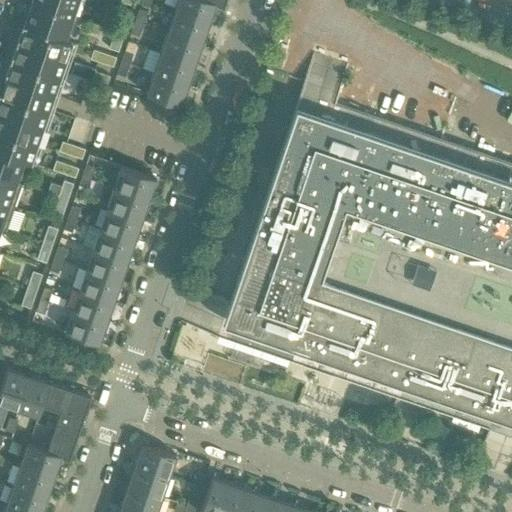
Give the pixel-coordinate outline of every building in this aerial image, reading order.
[(30,0),(30,2),(71,15),(75,0),(30,0)] [(177,0),(174,11),(208,23),(215,2),(208,0),(177,0)] [(22,24),(21,25),(22,25),(74,42),(74,41),(70,40),(68,39),(63,38),(71,15),(30,2),(29,3),(32,4),(29,11),(27,10),(22,24)] [(139,9),(134,21),(143,23),(147,11),(139,9)] [(174,11),(167,31),(167,32),(202,43),(208,23),(174,11)] [(120,14),(114,31),(124,34),(129,17),(120,14)] [(143,23),(134,21),(130,32),(139,35),(143,23)] [(0,92),(0,151),(33,162),(33,161),(37,150),(51,110),(47,108),(49,102),(52,94),(56,95),(74,42),(22,25),(21,25),(3,77),(7,78),(4,87),(2,93),(0,92)] [(124,34),(114,31),(108,48),(118,51),(124,34)] [(167,31),(160,52),(195,64),(202,43),(167,32),(167,31)] [(90,58),(113,66),(116,57),(93,49),(90,58)] [(125,49),(120,61),(129,64),(133,52),(125,49)] [(160,52),(153,72),(188,84),(195,64),(160,52)] [(488,427),(481,447),(475,464),(476,465),(494,471),(509,476),(510,476),(511,469),(511,161),(335,101),(347,64),(313,53),(303,81),(300,90),(300,91),(229,300),(228,300),(216,296),(191,287),(180,322),(199,328),(217,334),(218,335),(218,334),(398,396),(488,427)] [(76,61),(73,70),(90,75),(93,66),(76,61)] [(129,64),(120,61),(116,73),(125,76),(129,64)] [(91,80),(106,85),(109,76),(94,70),(91,80)] [(153,72),(152,75),(146,94),(145,94),(155,98),(180,106),(188,84),(153,72)] [(62,141),(59,150),(81,158),(85,148),(62,141)] [(0,176),(22,184),(22,183),(14,180),(22,159),(32,163),(33,162),(0,151),(0,176)] [(55,160),(52,169),(75,177),(78,167),(55,160)] [(86,164),(81,176),(90,179),(94,167),(86,164)] [(120,169),(114,187),(148,199),(149,199),(156,177),(146,173),(145,173),(121,165),(120,169)] [(0,201),(14,206),(22,184),(0,176),(0,201)] [(90,179),(81,176),(77,188),(86,190),(90,179)] [(64,179),(58,196),(67,200),(73,183),(64,179)] [(114,187),(107,207),(141,219),(142,219),(149,199),(148,199),(114,187)] [(67,200),(58,196),(52,213),(61,217),(67,200)] [(0,227),(6,229),(14,206),(0,201),(0,227)] [(72,205),(67,217),(76,219),(80,208),(72,205)] [(107,207),(100,228),(134,239),(135,239),(142,219),(141,219),(107,207)] [(76,219),(67,217),(63,229),(72,231),(76,219)] [(48,225),(42,242),(52,245),(57,228),(48,225)] [(100,228),(93,248),(127,260),(128,260),(135,239),(134,239),(100,228)] [(52,245),(42,242),(36,259),(46,262),(52,245)] [(58,246),(54,258),(62,260),(66,248),(58,246)] [(93,248),(86,268),(86,269),(120,280),(121,280),(128,260),(127,260),(93,248)] [(62,260),(54,258),(49,269),(58,272),(62,260)] [(86,268),(79,289),(114,301),(121,280),(120,280),(86,269),(86,268)] [(32,270),(27,287),(36,291),(42,273),(32,270)] [(44,286),(40,298),(48,301),(52,289),(44,286)] [(36,291),(27,287),(21,304),(30,308),(36,291)] [(79,289),(72,309),(107,321),(114,301),(79,289)] [(48,301),(40,298),(36,310),(44,313),(48,301)] [(72,309),(65,331),(64,331),(74,334),(99,343),(101,339),(107,321),(72,309)] [(0,402),(16,408),(28,373),(11,367),(7,366),(0,385),(0,402)] [(33,414),(37,415),(49,380),(28,373),(16,408),(33,414)] [(55,409),(59,410),(60,409),(82,417),(83,417),(90,394),(49,380),(37,415),(38,416),(42,404),(55,409)] [(51,435),(46,448),(69,456),(70,454),(82,417),(83,417),(82,417),(60,409),(59,410),(51,435)] [(9,417),(5,429),(13,432),(17,419),(9,417)] [(387,434),(399,439),(403,427),(390,423),(387,434)] [(25,446),(19,463),(20,463),(54,475),(61,455),(69,458),(69,456),(46,448),(46,449),(27,442),(25,446)] [(141,442),(134,464),(168,476),(169,476),(175,458),(176,454),(151,446),(141,442)] [(19,463),(12,483),(13,484),(47,495),(54,475),(20,463),(19,463)] [(134,464),(127,484),(161,496),(162,496),(169,476),(168,476),(134,464)] [(205,475),(197,472),(193,484),(201,487),(205,475)] [(203,511),(223,511),(233,483),(213,476),(211,476),(200,511),(203,511)] [(12,483),(5,504),(6,504),(29,511),(41,511),(47,495),(13,484),(12,483)] [(246,511),(253,490),(254,490),(233,483),(223,511),(246,511)] [(127,484),(120,505),(140,511),(156,511),(162,496),(161,496),(127,484)] [(268,511),(274,497),(254,490),(253,490),(246,511),(268,511)] [(190,493),(186,505),(194,507),(198,495),(190,493)] [(291,511),(294,504),(274,497),(268,511),(291,511)] [(172,511),(183,511),(186,505),(176,501),(172,511)]
